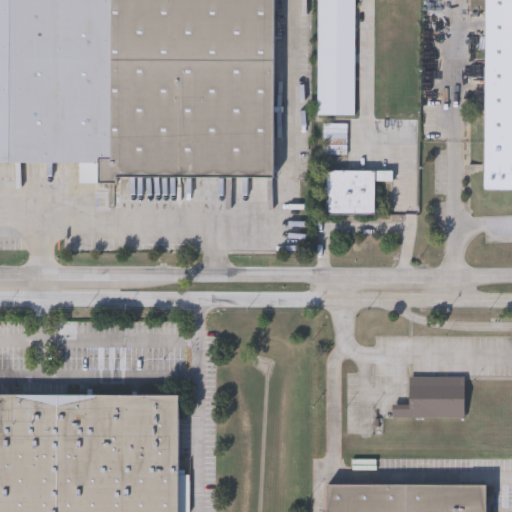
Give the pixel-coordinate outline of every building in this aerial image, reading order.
[(0,0),(274,0),(273,182),(79,180),(79,164),(0,163),(0,0)] [(511,0),(511,193),(483,193),(484,0),(511,0)] [(323,157),(323,125),(348,125),(348,157),(323,157)] [(374,217),(326,217),(326,173),(393,174),(392,183),(375,182),(374,217)] [(465,417),(392,417),(392,404),(409,404),(409,376),(465,376),(465,417)] [(0,511),(0,395),(177,395),(177,511),(0,511)] [(324,511),(324,486),(486,486),(486,511),(324,511)]
